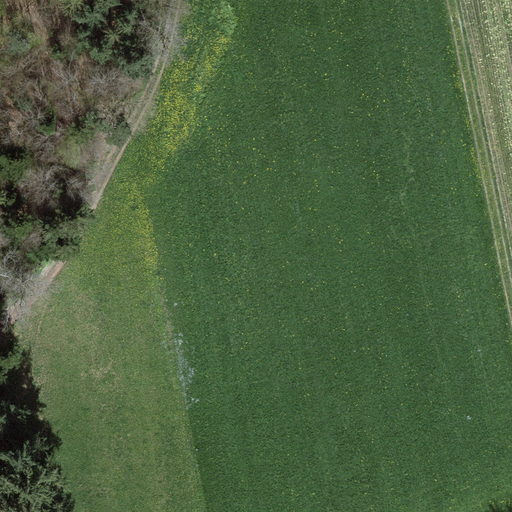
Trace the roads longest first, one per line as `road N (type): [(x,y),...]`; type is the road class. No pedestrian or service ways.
road 1 (track): [(0,324),(52,273),(163,64),(179,0)]
road 2 (track): [(450,0),(511,304)]
